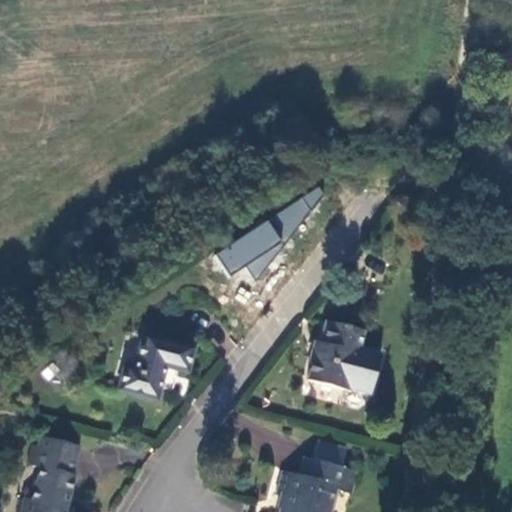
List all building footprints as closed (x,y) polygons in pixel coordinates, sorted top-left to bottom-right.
[(359,349),(362,338),(324,328),(319,344),(317,343),(307,381),(348,392),(349,389),(370,395),(381,355),(359,349)] [(186,372),(193,349),(142,335),(133,369),(123,366),(117,390),(155,401),(165,367),(186,372)] [(63,511),(74,478),(69,476),(77,448),(39,438),(36,447),(31,467),(37,468),(28,500),(23,499),(19,511),(63,511)] [(313,461),(341,469),(346,450),(318,442),(313,461)] [(31,467),(36,447),(31,446),(26,465),(31,467)] [(341,469),(313,461),(303,458),(298,478),(283,474),(278,493),(283,494),(279,510),(281,511),(328,511),(335,491),(350,495),(356,473),(341,469)]
